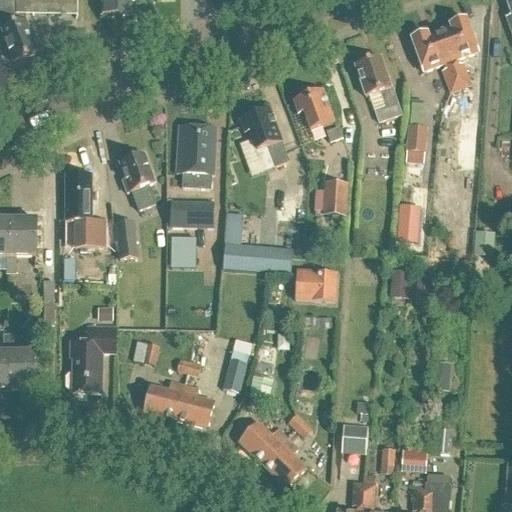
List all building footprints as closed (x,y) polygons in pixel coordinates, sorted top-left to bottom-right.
[(0,0),(0,29),(1,33),(1,34),(13,66),(38,57),(26,24),(26,18),(77,19),(77,0),(0,0)] [(101,0),(101,19),(134,20),(134,0),(101,0)] [(450,29),(450,32),(439,36),(461,94),(471,90),(463,68),(458,70),(457,65),(478,57),(466,24),(450,29)] [(447,74),(442,75),(450,97),(461,94),(439,36),(428,40),(427,38),(411,43),(423,77),(445,69),(447,74)] [(380,96),(385,112),(375,115),(379,127),(401,120),(392,92),(391,92),(380,61),(355,70),(365,101),(380,96)] [(323,94),(293,105),(298,119),(303,117),(310,136),(335,127),(323,94)] [(420,126),(422,109),(410,108),(408,125),(420,126)] [(290,166),(282,146),(270,113),(240,124),(245,138),(250,136),(257,155),(267,151),(275,172),(290,166)] [(330,147),(348,140),(344,130),(326,136),(330,147)] [(176,178),(183,179),(182,193),(208,194),(209,180),(214,180),(216,141),(208,140),(209,132),(179,131),(176,178)] [(426,158),(428,132),(408,131),(406,156),(426,158)] [(126,185),(123,186),(128,198),(132,197),(139,216),(155,210),(148,191),(155,188),(144,159),(120,168),(126,185)] [(65,226),(75,226),(75,251),(106,251),(106,225),(92,225),(92,180),(67,180),(66,198),(65,198),(65,226)] [(346,222),(348,189),(324,188),(322,221),(346,222)] [(213,234),(213,208),(171,207),(171,233),(213,234)] [(228,220),(226,238),(241,239),(243,221),(228,220)] [(0,260),(6,261),(10,261),(11,224),(0,223),(0,260)] [(6,261),(6,278),(16,279),(16,261),(36,261),(36,224),(11,224),(10,261),(6,261)] [(133,227),(116,229),(120,264),(137,262),(133,227)] [(459,253),(463,231),(454,230),(450,251),(459,253)] [(493,264),(494,241),(476,240),(474,263),(493,264)] [(193,271),(193,241),(169,241),(168,271),(193,271)] [(225,250),(223,274),(272,278),(274,254),(225,250)] [(392,275),(390,303),(409,305),(412,277),(392,275)] [(297,276),(295,305),(334,307),(336,279),(297,276)] [(417,301),(439,302),(441,283),(419,281),(417,301)] [(55,308),(54,287),(44,287),(44,308),(55,308)] [(44,308),(44,331),(55,331),(55,308),(44,308)] [(116,332),(88,331),(88,348),(71,347),(70,364),(73,364),(72,376),(66,382),(66,392),(78,404),(87,404),(87,398),(102,399),(103,359),(116,359),(116,332)] [(10,357),(11,394),(37,393),(36,357),(39,357),(38,338),(28,339),(29,356),(14,357),(10,357)] [(0,357),(0,394),(11,394),(10,357),(14,357),(13,339),(3,339),(4,357),(0,357)] [(157,370),(162,350),(148,347),(144,368),(157,370)] [(202,370),(180,364),(177,377),(198,383),(202,370)] [(240,399),(247,372),(229,367),(222,395),(240,399)] [(447,394),(449,367),(435,367),(433,393),(447,394)] [(258,376),(250,403),(264,407),(272,380),(258,376)] [(150,391),(143,417),(175,425),(184,390),(171,387),(168,395),(150,391)] [(184,390),(175,425),(208,434),(215,407),(196,402),(198,394),(184,390)] [(313,434),(297,419),(288,428),(304,444),(313,434)] [(258,427),(239,447),(263,470),(288,444),(277,434),(271,440),(258,427)] [(344,430),(341,458),(366,460),(368,433),(344,430)] [(451,460),(453,435),(435,434),(433,459),(451,460)] [(263,470),(287,493),(306,473),(292,460),(298,454),(288,444),(263,470)] [(382,453),(380,477),(393,479),(395,455),(382,453)] [(427,457),(403,455),(401,477),(425,479),(427,457)] [(362,511),(364,489),(354,488),(352,511),(357,511),(356,511),(362,511)] [(425,493),(423,511),(448,511),(450,490),(426,488),(425,493)] [(364,489),(362,511),(373,511),(375,490),(364,489)] [(423,511),(425,493),(414,492),(412,511),(423,511)]
